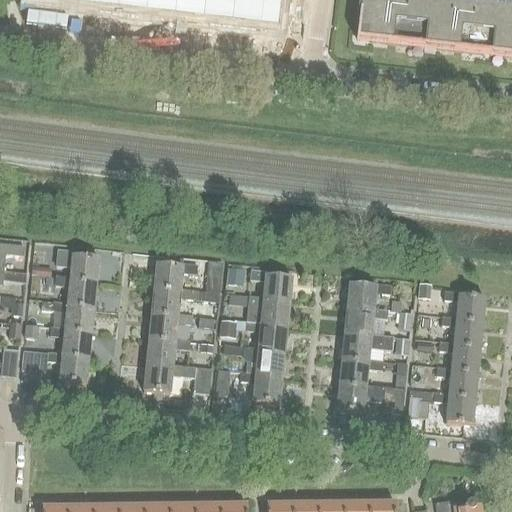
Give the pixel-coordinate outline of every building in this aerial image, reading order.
[(185,19),(185,23),(218,27),(218,24),(219,20),(243,23),(243,26),(242,30),(277,34),(281,0),(28,0),(28,5),(46,7),(47,3),(46,0),(47,0),(71,3),(71,6),(70,10),(103,14),(104,10),(104,7),(129,9),(128,13),(128,17),(160,21),(161,17),(161,13),(186,16),(185,19)] [(511,2),(486,0),(360,0),(359,14),(356,43),(424,50),(425,42),(437,44),(436,52),(491,58),(491,50),(504,51),(503,59),(511,60),(511,2)] [(71,265),(69,283),(69,286),(95,289),(98,262),(71,259),(72,255),(57,254),(56,264),(71,265)] [(222,265),(208,263),(206,280),(220,281),(222,265)] [(156,268),(153,293),(179,296),(179,294),(181,277),(196,278),(197,268),(182,267),(182,270),(156,268)] [(32,277),(51,279),(52,271),(32,269),(32,277)] [(228,271),(227,287),(240,288),(241,273),(228,271)] [(0,282),(25,285),(26,277),(1,274),(0,279),(0,282)] [(265,285),(263,301),(263,305),(288,308),(291,282),(265,279),(266,275),(250,274),(249,284),(265,285)] [(68,291),(67,307),(67,310),(93,313),(95,289),(69,286),(69,283),(55,282),(54,288),(54,290),(68,291)] [(371,316),(372,312),(374,297),(387,299),(388,289),(375,287),(375,291),(349,288),(346,314),(371,316)] [(418,287),(418,302),(428,302),(429,287),(418,287)] [(194,295),(179,294),(179,296),(153,293),(150,318),(176,321),(177,319),(178,303),(193,304),(194,295)] [(440,319),(440,322),(482,327),(484,302),(457,299),(458,296),(443,294),(442,304),(457,305),(455,321),(440,319)] [(194,295),(193,304),(218,307),(218,298),(194,295)] [(247,308),(248,300),(228,298),(227,306),(247,308)] [(286,334),(288,308),(263,305),(263,301),(248,300),(247,308),(249,309),(247,326),(260,327),(260,331),(286,334)] [(13,305),(11,318),(21,319),(23,306),(13,305)] [(90,338),(93,313),(67,310),(67,307),(52,306),(51,314),(65,315),(64,333),(63,336),(90,338)] [(369,342),(369,339),(371,323),(384,324),(385,314),(372,312),(371,316),(346,314),(343,340),(369,342)] [(396,332),(410,333),(411,317),(398,315),(396,332)] [(191,320),(177,319),(176,321),(150,318),(148,344),(174,347),(175,344),(176,328),(191,329),(191,320)] [(197,321),(197,330),(212,332),(213,323),(197,321)] [(421,321),(421,330),(429,330),(429,321),(421,321)] [(438,345),(438,348),(479,352),(482,327),(440,322),(439,329),(454,331),(452,347),(438,345)] [(222,342),(238,343),(239,326),(223,325),(222,342)] [(259,336),(257,352),(257,356),(283,359),(286,334),(260,331),(260,327),(247,326),(245,326),(244,334),(259,336)] [(10,327),(8,341),(18,342),(19,328),(10,327)] [(25,341),(38,342),(39,330),(26,329),(25,341)] [(88,363),(90,338),(63,336),(64,333),(49,331),(48,340),(63,341),(61,358),(61,361),(88,364),(88,363)] [(343,340),(341,365),(367,368),(368,364),(369,352),(392,354),(393,341),(369,339),(369,342),(343,340)] [(407,357),(409,343),(396,341),(394,356),(407,357)] [(189,346),(175,344),(174,347),(148,344),(145,369),(172,372),(172,369),(173,353),(188,354),(189,346)] [(416,345),(416,353),(430,354),(431,346),(416,345)] [(201,346),(200,355),(211,356),(211,348),(201,346)] [(436,371),(436,374),(476,378),(479,352),(438,348),(437,354),(452,356),(450,372),(436,371)] [(239,359),(240,350),(225,349),(225,358),(239,359)] [(17,352),(5,351),(3,379),(14,380),(17,352)] [(281,383),(283,359),(257,356),(257,352),(242,351),(241,362),(245,365),(256,366),(255,378),(255,381),(281,383)] [(44,376),(46,357),(23,355),(21,374),(44,376)] [(85,390),(88,364),(61,361),(61,358),(46,356),(45,365),(61,367),(59,387),(85,390)] [(381,365),(368,364),(367,368),(341,365),(338,390),(364,393),(365,389),(366,373),(380,375),(381,365)] [(405,368),(395,367),(394,376),(404,377),(405,368)] [(196,372),(172,369),(172,372),(145,369),(143,395),(169,398),(171,378),(195,380),(196,372)] [(209,373),(196,372),(194,397),(207,398),(209,373)] [(227,400),(229,375),(218,374),(215,398),(227,400)] [(434,396),(433,399),(474,403),(476,378),(436,374),(435,381),(449,382),(448,398),(434,396)] [(278,410),(281,383),(255,381),(255,378),(239,376),(238,385),(254,387),(252,407),(278,410)] [(364,393),(338,390),(336,416),(362,418),(363,404),(382,406),(381,416),(401,418),(404,393),(365,389),(364,393)] [(421,404),(422,395),(411,394),(408,423),(419,424),(421,404)] [(422,395),(421,404),(433,406),(433,399),(434,396),(422,395)] [(471,430),(474,403),(433,399),(433,406),(447,407),(445,427),(471,430)] [(34,480),(64,482),(65,458),(35,457),(34,480)]
